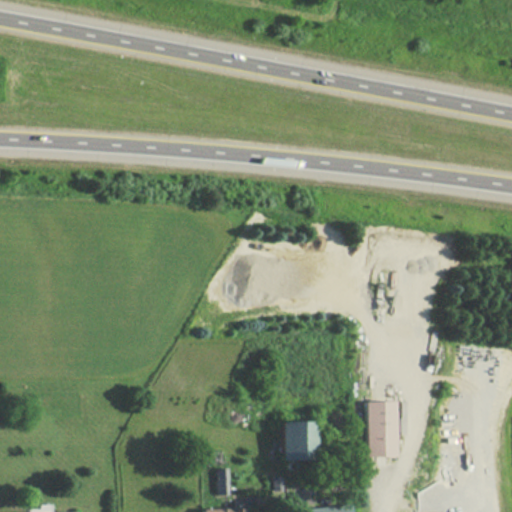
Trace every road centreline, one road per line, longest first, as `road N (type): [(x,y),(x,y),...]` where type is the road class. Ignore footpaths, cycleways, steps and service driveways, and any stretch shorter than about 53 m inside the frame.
road 1 (motorway): [(511,111),(0,17)]
road 2 (motorway): [(0,137),(281,154),(511,182)]
